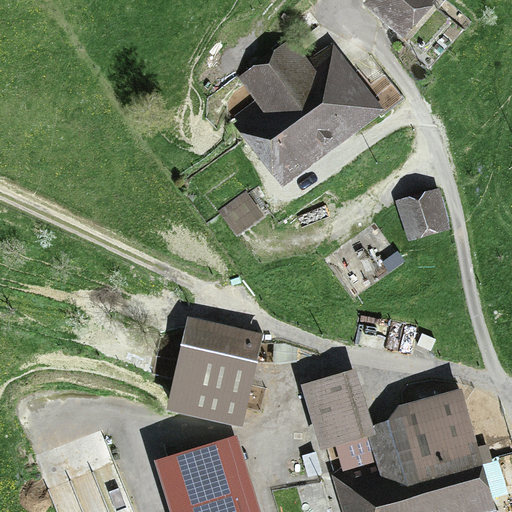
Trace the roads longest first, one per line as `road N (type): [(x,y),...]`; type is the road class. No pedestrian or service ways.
road 1 (track): [(500,389),(303,341),(0,196)]
road 2 (track): [(346,0),(425,118),(453,201),(478,325),(500,389),(511,394)]
